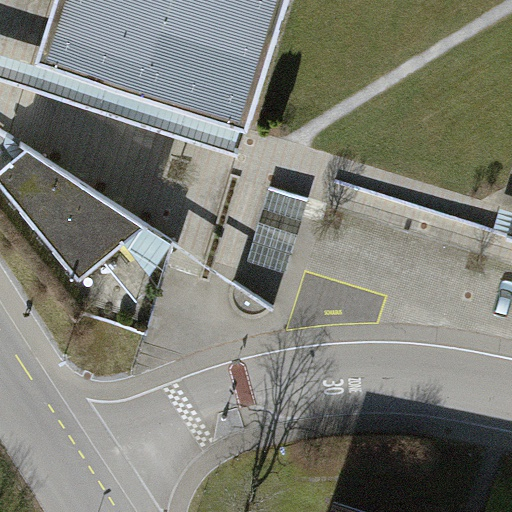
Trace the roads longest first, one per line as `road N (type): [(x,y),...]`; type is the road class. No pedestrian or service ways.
road 1 (residential): [(511,396),(401,376),(283,383),(202,408),(76,482)]
road 2 (tertiary): [(0,357),(76,482)]
